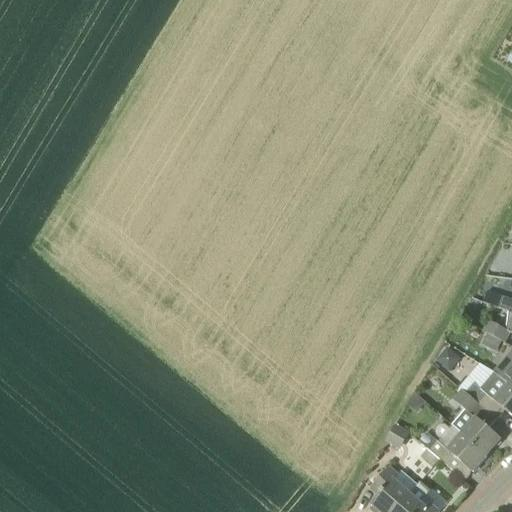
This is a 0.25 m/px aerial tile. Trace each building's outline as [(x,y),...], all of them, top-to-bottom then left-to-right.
[(511,301),(503,299),(500,310),(510,313),(511,314),(511,301)] [(511,334),(508,333),(489,323),(484,334),(505,345),(511,334)] [(452,373),(462,360),(450,350),(440,363),(452,373)] [(510,387),(511,389),(511,352),(494,373),(495,374),(495,375),(510,387)] [(511,389),(510,387),(495,375),(481,390),(468,379),(459,389),(462,391),(462,392),(498,422),(506,413),(511,418),(511,389)] [(453,427),(488,458),(502,442),(490,431),(498,422),(462,392),(453,402),(466,412),(453,427)] [(474,475),(488,458),(453,427),(451,430),(447,427),(444,426),(439,427),(437,430),(436,434),(437,438),(443,442),(440,445),(437,442),(429,434),(420,444),(429,452),(464,482),(472,473),(474,475)] [(400,452),(410,435),(396,427),(387,444),(400,452)] [(377,511),(397,511),(410,497),(393,483),(398,477),(390,470),(371,491),(380,498),(372,507),(377,511)] [(410,497),(397,511),(438,511),(425,500),(431,494),(421,485),(419,487),(410,497)]
